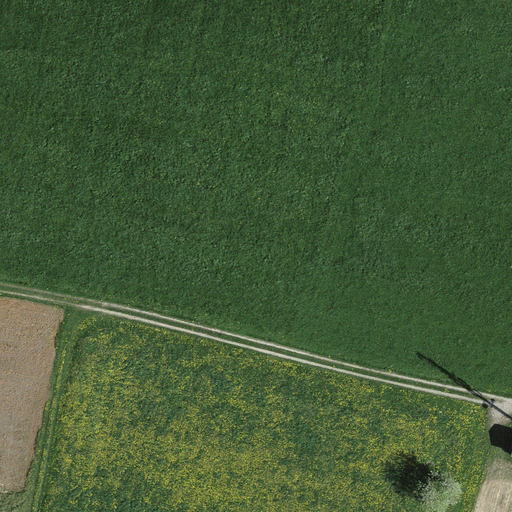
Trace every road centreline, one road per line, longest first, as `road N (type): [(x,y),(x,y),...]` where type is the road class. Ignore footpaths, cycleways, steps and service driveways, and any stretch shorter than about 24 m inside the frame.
road 1 (track): [(511,403),(0,288)]
road 2 (track): [(76,301),(36,511)]
